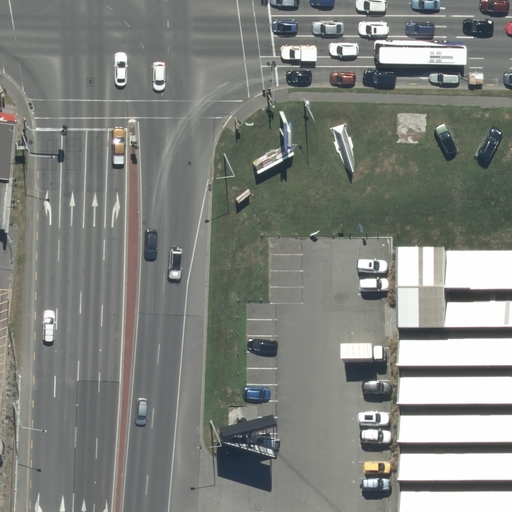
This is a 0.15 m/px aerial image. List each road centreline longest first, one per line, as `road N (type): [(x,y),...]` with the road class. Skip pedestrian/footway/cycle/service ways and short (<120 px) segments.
road 1 (trunk): [(167,33),(143,511)]
road 2 (trunk): [(73,511),(79,33)]
road 3 (primary): [(511,40),(167,33)]
